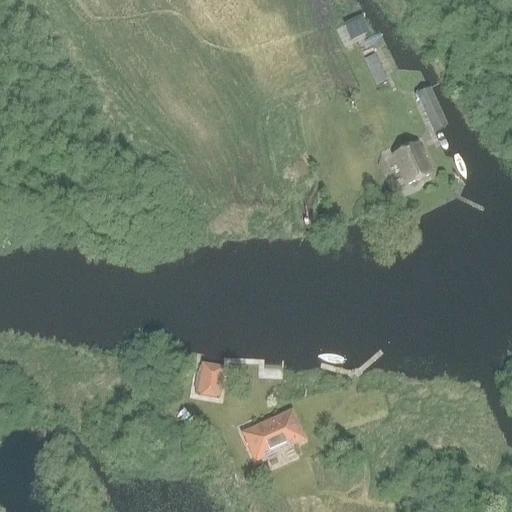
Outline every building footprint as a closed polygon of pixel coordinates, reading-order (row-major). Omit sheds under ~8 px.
[(343,24),(351,41),(369,33),(361,16),(343,24)] [(375,56),(364,61),(376,85),(387,80),(375,56)] [(429,90),(417,95),(434,132),(446,127),(429,90)] [(406,191),(433,178),(418,147),(391,160),(406,191)] [(327,223),(325,216),(322,217),(319,218),(321,225),(325,224),(327,223)] [(201,364),(197,394),(219,398),(224,368),(201,364)] [(255,465),(306,442),(291,411),(250,430),(241,435),(255,465)]
